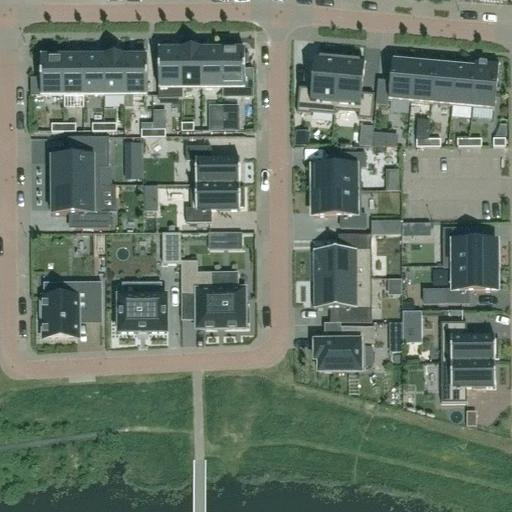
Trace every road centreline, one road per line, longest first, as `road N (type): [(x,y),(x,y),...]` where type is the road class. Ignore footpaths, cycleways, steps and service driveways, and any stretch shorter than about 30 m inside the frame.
road 1 (residential): [(5,12),(13,349),(17,361),(38,368),(240,358),(270,348),(278,13)]
road 2 (residential): [(278,13),(5,12)]
road 3 (residential): [(511,35),(278,13)]
